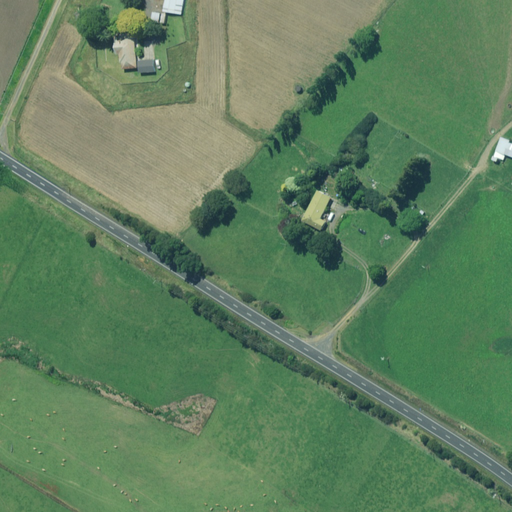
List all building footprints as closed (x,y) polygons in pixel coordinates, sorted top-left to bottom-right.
[(184,0),(166,0),(164,12),(182,15),(184,0)] [(136,38),(126,39),(127,40),(117,41),(118,54),(122,54),(123,69),(138,69),(136,38)] [(155,73),(155,61),(140,61),(140,73),(155,73)] [(511,141),(502,138),(494,160),(498,162),(500,158),(504,160),(506,155),(511,156),(511,143),(510,143),(511,141)] [(333,198),(319,192),(304,221),(323,231),(328,222),(322,219),(333,198)]
